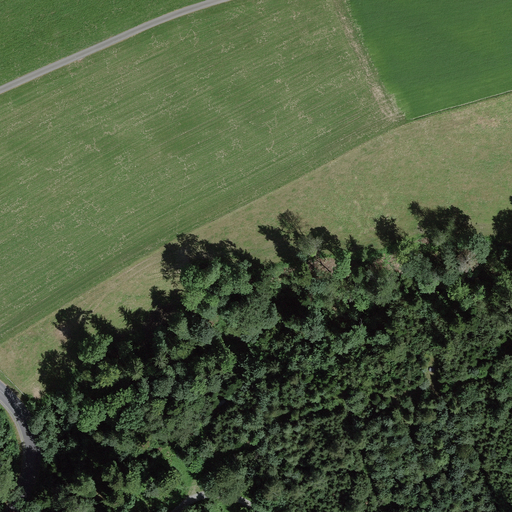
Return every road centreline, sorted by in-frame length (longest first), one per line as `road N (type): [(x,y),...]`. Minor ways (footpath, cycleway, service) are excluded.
road 1 (track): [(194,494),(193,477),(283,414),(315,400),(399,392),(433,380)]
road 2 (track): [(0,90),(220,0)]
road 3 (tertiary): [(0,389),(18,405),(37,454),(16,511)]
